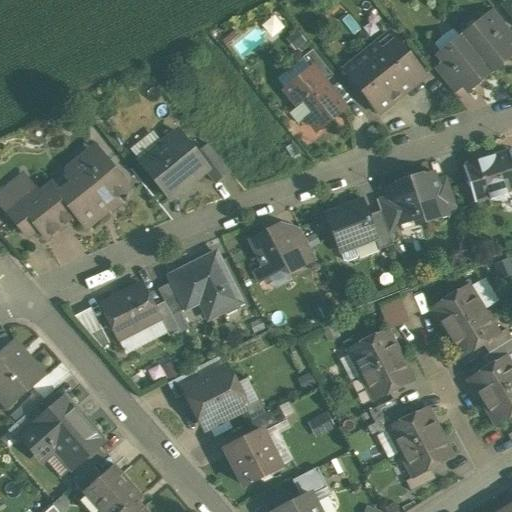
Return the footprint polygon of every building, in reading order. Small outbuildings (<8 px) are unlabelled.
[(511,39),(511,35),(494,12),(484,20),(505,45),(511,39)] [(484,20),(438,57),(443,62),(463,87),(465,90),(467,90),(511,55),(511,53),(505,45),(484,20)] [(381,50),(376,44),(343,71),(378,114),(424,77),(394,40),(381,50)] [(332,77),(311,51),(302,58),(311,70),(323,85),(332,77)] [(463,87),(443,62),(433,70),(453,95),(463,87)] [(311,70),(285,91),(297,106),(288,113),(298,126),(307,119),(317,131),(343,110),(323,85),(311,70)] [(177,133),(140,163),(170,200),(204,172),(207,170),(195,155),(177,133)] [(228,171),(207,145),(195,155),(207,170),(204,172),(212,183),(228,171)] [(508,153),(493,158),(493,156),(478,161),(479,163),(464,167),(462,167),(467,182),(468,188),(469,188),(473,203),(475,202),(489,197),(490,201),(506,196),(505,192),(511,189),(511,160),(511,158),(509,152),(508,153)] [(90,169),(82,159),(73,166),(70,182),(75,189),(62,199),(61,200),(75,216),(85,229),(109,209),(111,211),(119,205),(115,199),(126,190),(114,176),(116,174),(103,158),(90,169)] [(21,175),(0,192),(0,205),(4,211),(32,188),(21,175)] [(418,177),(399,183),(401,186),(387,191),(389,196),(398,225),(399,224),(414,219),(416,225),(446,215),(445,213),(435,181),(433,175),(419,180),(418,177)] [(446,177),(435,181),(445,213),(457,210),(446,177)] [(44,203),(32,188),(4,211),(26,238),(37,229),(45,240),(75,216),(61,200),(62,199),(57,193),(44,203)] [(389,196),(376,201),(380,212),(388,235),(401,230),(399,224),(398,225),(389,196)] [(361,202),(325,215),(337,246),(351,240),(353,247),(354,247),(374,240),(375,239),(367,217),(361,202)] [(380,212),(367,217),(375,239),(374,240),(378,251),(392,246),(388,235),(380,212)] [(281,228),(273,232),(274,233),(268,236),(266,232),(253,239),(263,258),(259,260),(263,268),(267,277),(278,271),(287,274),(301,267),(301,265),(287,238),(281,228)] [(300,231),(287,238),(301,265),(314,259),(300,231)] [(351,240),(337,246),(343,261),(346,263),(356,259),(357,256),(354,247),(353,247),(351,240)] [(215,254),(169,278),(171,283),(185,310),(207,299),(215,316),(240,303),(215,254)] [(263,268),(253,273),(258,282),(267,277),(263,268)] [(486,278),(474,282),(482,306),(494,302),(486,278)] [(171,283),(157,290),(164,303),(171,317),(185,310),(171,283)] [(141,285),(100,306),(105,315),(102,320),(105,326),(110,326),(116,338),(140,327),(141,329),(159,320),(153,308),(141,285)] [(468,287),(431,310),(445,334),(483,311),(468,287)] [(409,291),(398,295),(406,317),(418,313),(409,291)] [(171,317),(164,303),(153,308),(159,320),(168,338),(179,332),(171,317)] [(74,315),(86,334),(99,326),(87,307),(74,315)] [(483,311),(445,334),(460,358),(482,344),(497,334),(483,311)] [(377,319),(341,337),(348,351),(384,333),(377,319)] [(497,334),(482,344),(488,354),(511,340),(505,330),(497,334)] [(348,351),(360,376),(400,356),(387,331),(384,333),(348,351)] [(488,354),(483,358),(489,368),(505,358),(506,358),(511,354),(511,339),(511,340),(488,354)] [(14,340),(0,352),(0,402),(6,410),(45,376),(14,340)] [(400,356),(360,376),(373,401),(412,381),(400,356)] [(489,368),(468,381),(482,403),(511,384),(511,368),(506,358),(505,358),(489,368)] [(199,381),(187,387),(190,393),(208,428),(245,409),(224,369),(199,381)] [(194,370),(166,384),(175,400),(190,393),(187,387),(199,381),(194,370)] [(511,384),(482,403),(496,425),(511,415),(511,384)] [(102,442),(64,398),(43,417),(23,434),(22,435),(44,460),(54,451),(70,470),(77,464),(97,447),(102,442)] [(393,400),(368,412),(374,423),(399,411),(393,400)] [(35,407),(15,425),(23,434),(43,417),(35,407)] [(278,407),(246,424),(253,436),(262,431),(262,433),(285,421),(278,407)] [(404,421),(388,430),(388,431),(400,453),(439,433),(427,410),(404,421)] [(399,411),(374,423),(380,435),(388,431),(388,430),(404,421),(399,411)] [(314,435),(332,426),(324,412),(307,421),(314,435)] [(253,436),(227,449),(225,453),(242,486),(258,478),(259,480),(263,482),(270,479),(270,474),(270,472),(280,467),(262,433),(262,431),(253,436)] [(439,433),(400,453),(412,478),(429,469),(452,458),(439,433)] [(97,447),(77,464),(85,474),(93,468),(105,457),(97,447)] [(141,497),(114,465),(101,477),(81,494),(97,511),(146,511),(137,501),(141,497)] [(85,474),(73,485),(81,494),(101,477),(93,468),(85,474)] [(317,468),(292,481),(301,499),(310,495),(310,496),(326,488),(317,468)] [(412,478),(405,482),(410,492),(435,479),(429,469),(412,478)] [(301,499),(275,511),(318,511),(310,496),(310,495),(301,499)] [(511,511),(511,498),(509,507),(510,508),(503,511),(511,511)]
